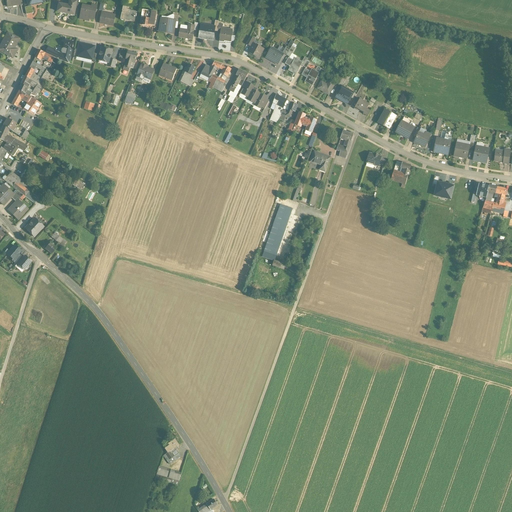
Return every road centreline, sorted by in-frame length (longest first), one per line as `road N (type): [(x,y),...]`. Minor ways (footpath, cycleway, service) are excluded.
road 1 (residential): [(511,180),(405,155),(222,57),(47,26)]
road 2 (track): [(511,375),(118,257),(95,309)]
road 3 (track): [(359,129),(224,502)]
road 4 (tertiary): [(228,511),(111,329),(39,255)]
road 5 (residential): [(39,255),(0,380)]
